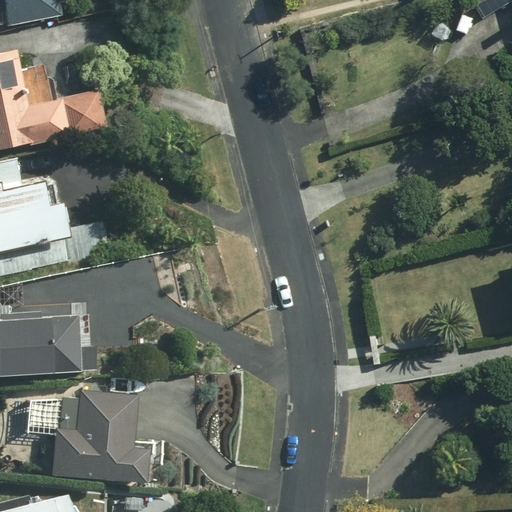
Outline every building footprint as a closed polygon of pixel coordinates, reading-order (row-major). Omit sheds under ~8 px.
[(0,0),(0,28),(63,17),(60,0),(0,0)] [(0,154),(107,131),(98,91),(62,99),(54,63),(25,70),(21,51),(0,55),(0,154)] [(0,276),(112,252),(105,220),(72,227),(66,199),(49,203),(43,178),(24,183),(18,155),(0,158),(0,276)] [(0,308),(66,296),(62,276),(0,287),(0,308)] [(0,374),(93,372),(92,342),(78,342),(77,318),(0,319),(0,374)] [(59,398),(56,476),(162,480),(164,442),(134,441),(136,392),(80,389),(80,398),(59,398)] [(70,511),(67,496),(31,504),(29,494),(0,500),(0,511),(70,511)]
